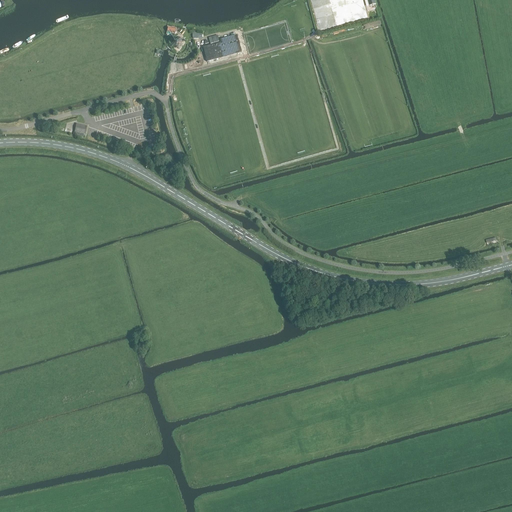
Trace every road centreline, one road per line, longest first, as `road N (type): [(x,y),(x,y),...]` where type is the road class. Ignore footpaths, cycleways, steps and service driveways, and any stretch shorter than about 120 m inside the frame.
road 1 (track): [(188,455),(511,362)]
road 2 (secondary): [(229,227),(297,264),(352,281),(424,284),(511,265)]
road 3 (secondary): [(229,227),(121,163),(42,143),(0,143)]
road 4 (unclassified): [(0,129),(151,92),(165,101)]
